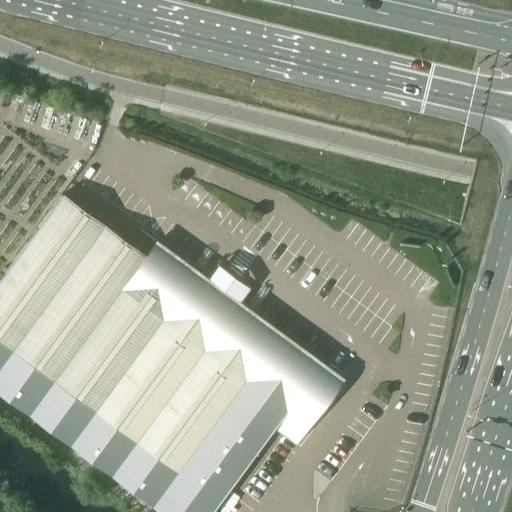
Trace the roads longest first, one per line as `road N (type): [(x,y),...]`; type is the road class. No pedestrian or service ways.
road 1 (primary): [(65,0),(511,109)]
road 2 (primary): [(511,207),(420,511)]
road 3 (primary): [(511,42),(323,0)]
road 4 (primary): [(472,511),(511,393)]
